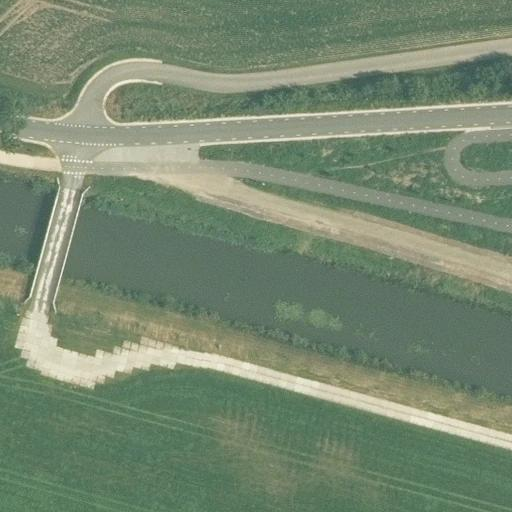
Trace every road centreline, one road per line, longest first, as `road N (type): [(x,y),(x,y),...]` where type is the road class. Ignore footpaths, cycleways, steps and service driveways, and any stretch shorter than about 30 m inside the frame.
road 1 (track): [(86,136),(92,96),(118,72),(249,83),(511,47)]
road 2 (unclassified): [(142,135),(144,157),(239,194),(511,275)]
road 3 (tertiary): [(511,113),(142,135)]
road 4 (tertiary): [(142,135),(86,136),(0,122)]
